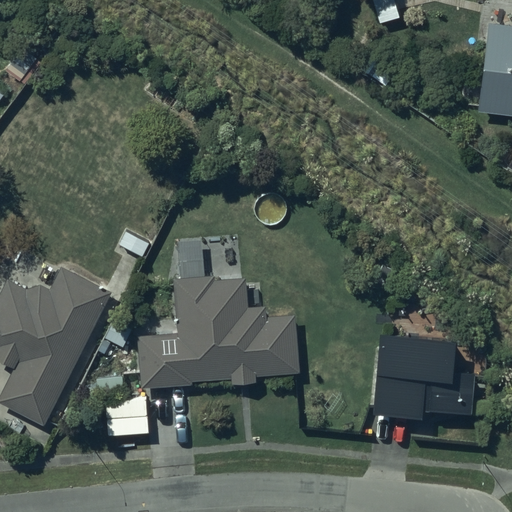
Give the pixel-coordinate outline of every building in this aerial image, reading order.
[(398,0),(376,0),(381,15),(401,9),(398,0)] [(511,18),(491,16),(480,103),(511,106),(511,18)] [(511,147),(504,142),(495,154),(511,165),(511,147)] [(112,286),(61,261),(51,282),(41,277),(27,282),(8,273),(0,288),(0,352),(16,361),(0,392),(0,395),(13,402),(5,418),(26,429),(34,413),(46,419),(112,286)] [(215,269),(175,271),(178,327),(140,329),(142,380),(193,378),(193,374),(232,372),(233,375),(258,374),(258,368),(297,366),(295,309),(267,310),(267,299),(261,299),(261,282),(246,283),(246,270),(215,271),(215,269)] [(134,323),(115,312),(104,332),(123,342),(134,323)] [(457,328),(383,324),(381,346),(374,346),(371,405),(425,408),(425,400),(474,403),(476,364),(455,363),(457,328)] [(124,370),(97,372),(98,380),(81,382),(82,393),(100,392),(100,388),(126,386),(124,370)]
